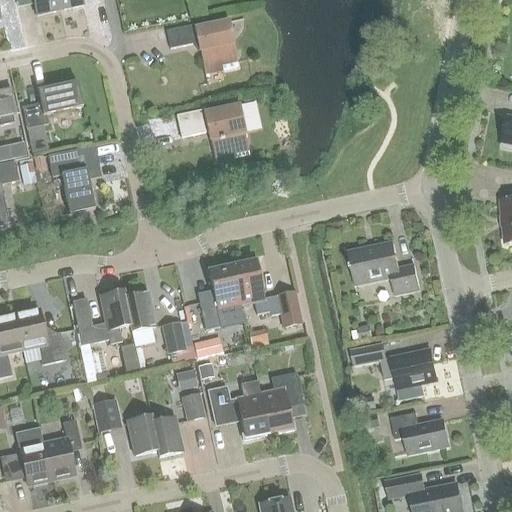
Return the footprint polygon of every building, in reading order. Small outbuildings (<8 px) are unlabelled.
[(59,13),(56,0),(31,0),(35,18),(59,13)] [(56,0),(59,13),(82,7),(80,0),(56,0)] [(195,31),(194,27),(165,33),(169,51),(197,45),(203,72),(220,68),(221,72),(237,69),(227,24),(195,31)] [(21,110),(26,131),(31,155),(48,151),(43,128),(47,127),(45,117),(82,109),(76,84),(36,93),(39,106),(21,110)] [(9,104),(0,105),(0,127),(13,125),(9,104)] [(175,118),(180,140),(208,134),(214,161),(232,157),(233,161),(248,157),(238,108),(210,114),(210,110),(175,118)] [(511,119),(507,118),(501,149),(511,151),(511,119)] [(9,147),(12,160),(26,157),(23,144),(9,147)] [(68,154),(47,158),(51,180),(60,178),(68,217),(94,212),(88,182),(100,180),(98,169),(72,174),(68,154)] [(36,176),(46,174),(43,158),(33,160),(36,176)] [(0,191),(0,187),(18,184),(14,164),(0,166),(0,228),(7,227),(0,191)] [(19,168),(23,188),(36,186),(32,165),(19,168)] [(505,246),(511,245),(511,201),(500,203),(505,246)] [(390,280),(394,298),(419,293),(414,267),(398,271),(393,245),(347,254),(354,287),(390,280)] [(255,264),(231,269),(239,308),(253,305),(256,317),(269,314),(270,318),(279,316),(275,299),(263,301),(255,264)] [(239,308),(231,269),(208,274),(214,302),(198,305),(204,333),(229,327),(226,311),(239,308)] [(85,385),(108,380),(107,373),(96,376),(91,355),(89,345),(108,341),(109,345),(121,342),(119,331),(129,329),(130,329),(123,300),(124,299),(123,293),(98,298),(104,325),(77,331),(80,348),(78,349),(85,385)] [(130,329),(129,329),(130,335),(155,330),(147,294),(124,299),(123,300),(130,329)] [(279,316),(282,331),(301,327),(294,294),(275,298),(275,299),(279,316)] [(38,311),(14,317),(22,354),(37,350),(41,368),(64,363),(58,335),(44,339),(38,311)] [(0,381),(11,379),(9,370),(6,357),(22,354),(14,317),(0,319),(0,381)] [(185,352),(180,325),(162,329),(168,356),(185,352)] [(369,327),(356,330),(359,343),(372,340),(369,327)] [(193,346),(196,360),(212,357),(209,342),(193,346)] [(391,361),(391,362),(386,363),(382,347),(351,354),(354,369),(380,364),(384,383),(395,380),(397,392),(401,394),(412,392),(414,389),(437,384),(430,353),(391,361)] [(197,369),(200,383),(214,379),(210,366),(197,369)] [(193,372),(175,376),(179,393),(197,389),(193,372)] [(285,402),(301,399),(295,375),(270,381),(273,394),(259,397),(268,436),(277,434),(277,437),(295,433),(293,425),(290,425),(285,402)] [(207,394),(215,429),(240,423),(243,435),(240,436),(242,444),(259,441),(259,438),(268,436),(259,397),(228,403),(225,390),(207,394)] [(180,400),(186,423),(205,418),(199,395),(180,400)] [(91,407),(97,435),(121,430),(115,402),(91,407)] [(448,450),(443,423),(418,428),(416,415),(390,421),(395,442),(404,441),(408,458),(448,450)] [(150,418),(126,423),(134,459),(156,454),(157,454),(151,424),(150,418)] [(157,454),(156,454),(158,460),(182,455),(174,419),(151,424),(157,454)] [(379,429),(377,419),(361,422),(363,432),(379,429)] [(50,484),(74,479),(67,449),(79,446),(74,423),(62,425),(65,441),(42,446),(50,484)] [(50,484),(42,446),(19,451),(27,489),(50,484)] [(412,511),(461,511),(456,486),(424,493),(421,477),(385,485),(389,501),(410,497),(412,511)] [(290,511),(288,500),(258,507),(259,511),(290,511)]
